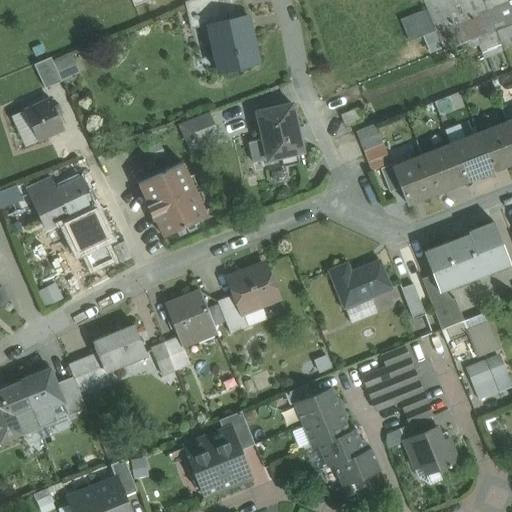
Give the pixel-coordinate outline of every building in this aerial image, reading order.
[(218,0),(189,0),(185,2),(190,29),(208,25),(208,23),(223,20),(218,0)] [(511,0),(422,0),(436,31),(511,0)] [(511,0),(436,31),(444,51),(496,31),(511,24),(511,0)] [(223,20),(208,23),(208,25),(219,72),(258,63),(246,15),(223,20)] [(511,24),(496,31),(504,51),(511,47),(511,24)] [(61,81),(50,58),(34,65),(45,88),(61,81)] [(50,99),(24,111),(37,141),(64,129),(50,99)] [(292,104),(256,112),(262,140),(249,143),(253,163),(267,159),(267,160),(281,157),(283,167),(299,163),(297,153),(303,152),(292,104)] [(357,109),(340,115),(345,126),(361,120),(357,109)] [(209,112),(178,125),(189,148),(219,136),(209,112)] [(511,136),(507,123),(478,134),(492,171),(511,163),(511,136)] [(376,124),(356,132),(359,141),(379,134),(376,124)] [(379,134),(359,141),(363,152),(383,145),(383,144),(379,134)] [(478,134),(450,145),(464,182),(492,171),(478,134)] [(383,145),(363,152),(367,161),(386,154),(383,145)] [(450,145),(422,156),(436,193),(464,182),(450,145)] [(386,154),(367,161),(371,172),(381,168),(390,164),(386,154)] [(394,167),(393,167),(401,189),(407,204),(436,193),(422,156),(394,167)] [(183,163),(138,184),(146,200),(145,202),(147,207),(149,207),(153,214),(151,215),(153,220),(156,221),(163,237),(207,215),(183,163)] [(390,164),(381,168),(390,193),(401,189),(393,167),(394,167),(392,164),(390,164)] [(95,207),(81,178),(56,190),(50,177),(27,188),(42,220),(64,210),(92,268),(112,259),(89,209),(95,207)] [(461,237),(476,278),(510,265),(493,222),(468,231),(469,234),(461,237)] [(476,278),(461,237),(423,251),(432,275),(439,292),(440,292),(444,291),(476,278)] [(379,261),(350,273),(346,264),(329,271),(344,307),(390,288),(379,261)] [(265,265),(228,280),(233,294),(241,312),(242,312),(278,297),(265,265)] [(439,292),(432,275),(421,279),(430,301),(442,297),(440,292),(439,292)] [(413,284),(401,289),(412,319),(425,314),(413,284)] [(2,287),(0,287),(0,306),(8,304),(2,287)] [(451,300),(444,291),(440,292),(442,297),(430,301),(432,307),(451,300)] [(200,292),(165,306),(178,337),(181,346),(182,346),(216,332),(200,292)] [(233,294),(217,301),(230,335),(248,327),(242,312),(241,312),(233,294)] [(451,300),(432,307),(441,330),(463,321),(455,298),(451,300)] [(134,325),(92,342),(94,347),(96,353),(97,353),(104,370),(105,369),(131,359),(132,362),(147,356),(134,325)] [(181,346),(178,337),(166,342),(178,370),(190,365),(182,346),(181,346)] [(166,342),(151,348),(162,376),(178,370),(166,342)] [(402,346),(380,355),(385,367),(390,379),(395,390),(399,402),(421,393),(402,346)] [(511,380),(501,352),(466,365),(478,399),(511,385),(511,380)] [(96,353),(68,365),(75,382),(79,392),(109,380),(105,369),(104,370),(97,353),(96,353)] [(385,367),(363,376),(368,388),(390,379),(385,367)] [(50,369),(20,381),(39,427),(56,420),(50,406),(63,401),(58,390),(58,389),(50,369)] [(390,379),(368,388),(372,399),(395,390),(390,379)] [(20,381),(0,389),(0,422),(16,416),(23,433),(39,427),(20,381)] [(75,382),(58,389),(58,390),(62,388),(72,411),(85,406),(79,392),(75,382)] [(307,384),(284,393),(289,405),(293,403),(294,403),(311,395),(307,384)] [(311,395),(294,403),(293,403),(312,448),(319,445),(318,444),(349,432),(349,431),(344,421),(347,420),(338,398),(335,399),(331,388),(311,395)] [(395,390),(372,399),(377,411),(399,402),(395,390)] [(421,393),(399,402),(408,425),(431,416),(421,393)] [(241,411),(219,420),(223,431),(231,428),(240,451),(255,445),(241,411)] [(16,416),(0,422),(0,442),(23,433),(16,416)] [(408,425),(399,429),(404,440),(435,427),(431,416),(408,425)] [(404,440),(403,440),(414,468),(422,465),(425,474),(457,461),(448,438),(442,441),(437,427),(404,440)] [(223,431),(185,447),(204,495),(250,477),(240,451),(231,428),(223,431)] [(349,432),(318,444),(319,445),(327,467),(334,465),(343,486),(380,471),(370,448),(367,450),(363,439),(360,441),(355,429),(349,431),(349,432)] [(124,459),(110,465),(115,478),(116,477),(124,496),(137,491),(124,459)] [(115,478),(90,488),(94,497),(71,506),(73,511),(124,511),(121,502),(125,500),(124,496),(116,477),(115,478)]
